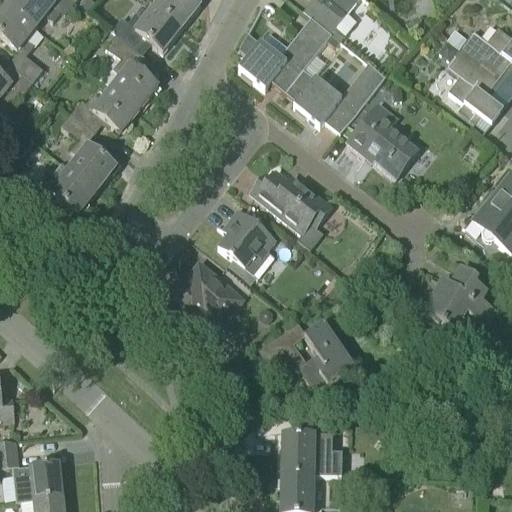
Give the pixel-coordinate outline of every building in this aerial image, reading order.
[(75,9),(64,0),(41,0),(41,1),(40,0),(16,0),(7,12),(35,34),(44,23),(52,29),(61,19),(65,22),(75,9)] [(64,0),(75,9),(82,0),(64,0)] [(87,0),(78,11),(87,18),(96,7),(87,0)] [(184,0),(160,0),(163,2),(153,14),(181,35),(199,12),(184,0)] [(331,41),(339,47),(345,39),(335,32),(361,1),(359,0),(304,0),(312,6),(302,17),(310,24),(331,41)] [(35,34),(7,12),(0,20),(0,44),(17,58),(8,70),(33,90),(43,76),(26,62),(33,53),(25,47),(35,34)] [(111,37),(115,41),(135,57),(145,45),(162,59),(181,35),(153,14),(144,26),(135,19),(128,29),(121,24),(111,37)] [(425,31),(419,22),(408,29),(413,38),(425,31)] [(303,76),(327,47),(331,41),(310,24),(279,64),(259,48),(259,49),(247,40),(237,58),(238,59),(239,57),(247,64),(238,76),(264,97),(270,89),(284,100),(303,76)] [(108,40),(102,34),(96,41),(103,46),(108,40)] [(459,56),(500,88),(501,87),(498,85),(511,69),(511,45),(497,34),(486,48),(473,38),(459,56)] [(447,46),(457,53),(464,44),(454,36),(447,46)] [(105,54),(117,63),(99,85),(110,94),(138,116),(157,93),(130,72),(139,60),(135,57),(115,41),(105,54)] [(339,47),(331,41),(327,47),(335,52),(339,47)] [(456,56),(446,48),(439,58),(448,65),(456,56)] [(491,131),(503,116),(484,102),(497,86),(500,88),(459,56),(445,74),(459,84),(448,98),(464,111),(459,117),(459,116),(458,118),(474,131),(475,129),(480,123),(491,131)] [(368,69),(367,70),(340,105),(314,84),(314,85),(303,76),(284,100),(295,109),(292,112),(319,133),(324,127),(339,139),(338,140),(339,140),(385,83),(368,69)] [(0,107),(3,103),(10,109),(18,99),(23,102),(33,90),(8,70),(0,80),(0,107)] [(402,104),(400,92),(392,93),(393,105),(402,104)] [(120,140),(138,116),(110,94),(101,106),(93,100),(85,110),(81,107),(71,120),(95,140),(105,128),(120,140)] [(346,151),(364,166),(367,163),(373,168),(372,169),(395,186),(417,158),(388,136),(397,125),(378,111),(346,151)] [(86,151),(95,140),(71,120),(61,133),(78,146),(70,156),(78,163),(68,175),(96,197),(115,174),(86,151)] [(77,221),(96,197),(68,175),(58,187),(51,182),(43,191),(39,188),(28,201),(52,220),(62,208),(77,221)] [(250,200),(265,213),(300,241),(296,246),(309,256),(322,240),(315,235),(319,230),(318,230),(331,214),(314,201),(314,200),(313,200),(292,184),(290,186),(291,186),(289,189),(275,178),(270,184),(265,180),(262,185),(261,185),(261,186),(254,195),(253,195),(253,196),(250,200)] [(511,182),(509,180),(496,196),(492,193),(482,204),(486,208),(471,227),(483,236),(483,237),(482,239),(482,241),(483,242),(483,243),(484,244),(484,245),(486,246),(487,246),(489,246),(490,246),(491,246),(492,245),(493,244),(510,258),(511,255),(511,182)] [(267,258),(276,246),(238,217),(228,229),(234,233),(217,254),(256,285),(273,263),(267,258)] [(220,332),(243,303),(219,283),(216,286),(198,272),(181,294),(176,290),(163,307),(173,315),(173,317),(174,319),(175,320),(176,322),(178,323),(180,324),(182,324),(184,324),(194,332),(204,319),(220,332)] [(482,307),(487,298),(475,290),(478,286),(460,276),(449,293),(441,289),(420,322),(436,332),(438,329),(462,342),(471,327),(484,335),(496,315),(482,307)] [(306,340),(298,329),(258,357),(266,369),(305,342),(317,361),(295,376),(295,377),(303,372),(319,396),(326,391),(327,392),(355,374),(324,328),(306,340)] [(0,428),(14,428),(12,406),(0,407),(0,404),(0,428)] [(20,445),(18,437),(11,438),(12,446),(20,445)] [(332,442),(313,442),(283,441),(282,480),(312,481),(341,482),(342,459),(332,459),(332,442)] [(0,451),(0,463),(16,462),(15,449),(0,451)] [(0,477),(18,475),(16,462),(0,463),(0,477)] [(20,510),(33,509),(62,506),(58,470),(24,474),(26,492),(19,493),(20,510)] [(311,511),(312,481),(282,480),(280,511),(311,511)] [(489,491),(489,503),(497,504),(497,491),(489,491)]
